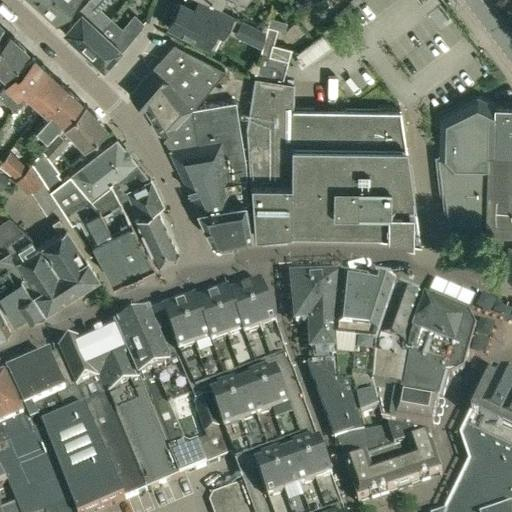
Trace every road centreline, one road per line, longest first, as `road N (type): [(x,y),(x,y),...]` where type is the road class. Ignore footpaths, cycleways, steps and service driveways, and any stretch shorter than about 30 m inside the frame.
road 1 (residential): [(105,93),(148,141),(195,234),(196,258),(179,277),(0,356)]
road 2 (residential): [(105,93),(0,0)]
